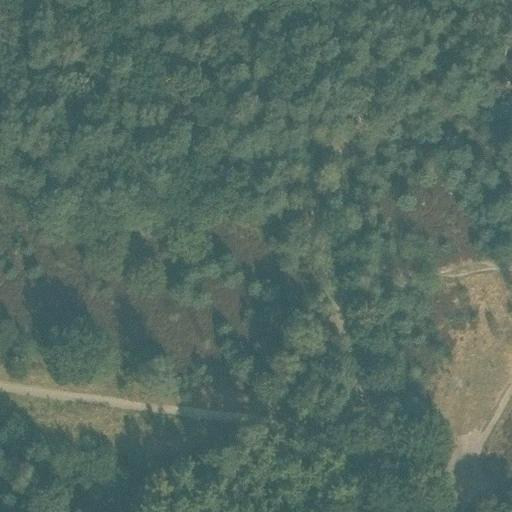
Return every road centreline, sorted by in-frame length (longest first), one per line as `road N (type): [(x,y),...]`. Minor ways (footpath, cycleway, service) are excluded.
road 1 (track): [(383,498),(311,184)]
road 2 (track): [(311,184),(258,0)]
